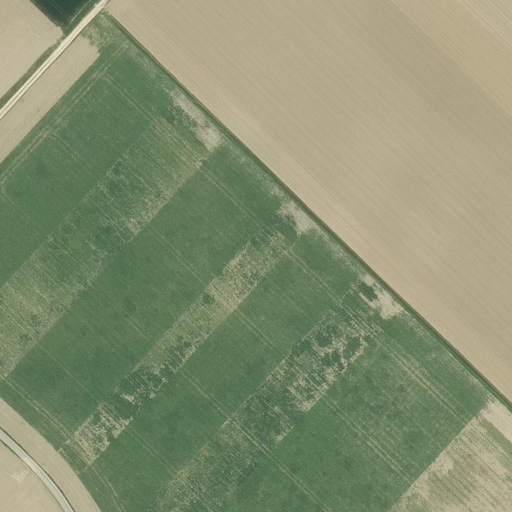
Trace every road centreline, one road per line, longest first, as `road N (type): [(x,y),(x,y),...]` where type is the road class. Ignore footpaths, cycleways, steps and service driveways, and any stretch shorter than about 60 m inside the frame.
road 1 (track): [(511,410),(98,9)]
road 2 (track): [(107,0),(0,116)]
